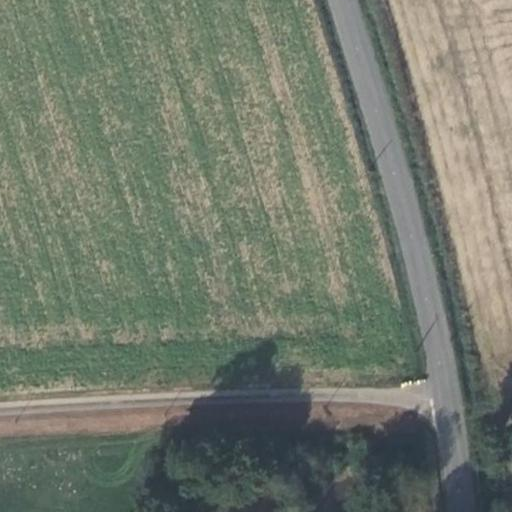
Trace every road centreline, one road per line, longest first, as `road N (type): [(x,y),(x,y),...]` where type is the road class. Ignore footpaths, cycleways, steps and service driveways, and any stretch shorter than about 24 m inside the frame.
road 1 (unclassified): [(445,393),(179,398),(0,412)]
road 2 (tertiary): [(445,393),(393,173),(339,0)]
road 3 (tertiary): [(461,511),(445,393)]
